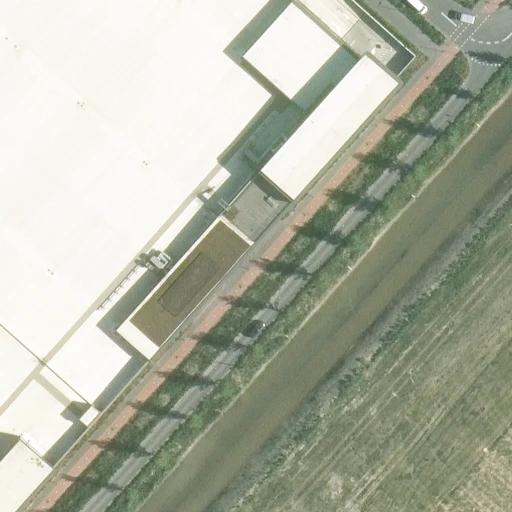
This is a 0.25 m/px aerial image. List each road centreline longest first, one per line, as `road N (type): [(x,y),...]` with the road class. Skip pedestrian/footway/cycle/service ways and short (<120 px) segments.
road 1 (unclassified): [(91,511),(482,73),(499,31)]
road 2 (unknown): [(293,511),(511,262)]
